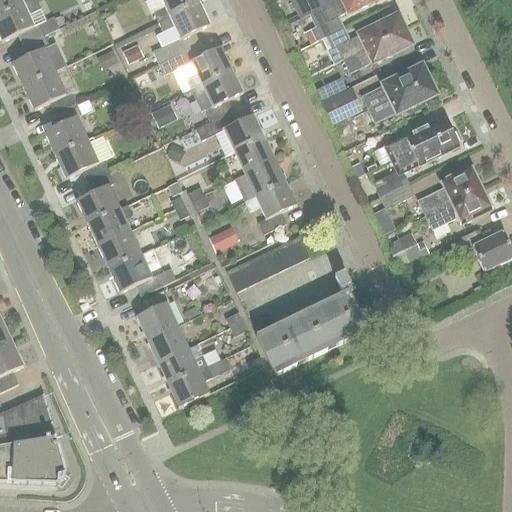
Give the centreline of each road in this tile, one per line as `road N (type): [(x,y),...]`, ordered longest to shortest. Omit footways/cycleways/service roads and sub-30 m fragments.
road 1 (tertiary): [(0,213),(146,511)]
road 2 (residential): [(370,247),(249,0)]
road 3 (residential): [(487,319),(439,344),(420,342),(370,247)]
road 4 (unclassified): [(511,147),(444,0)]
road 5 (residential): [(251,302),(370,247)]
